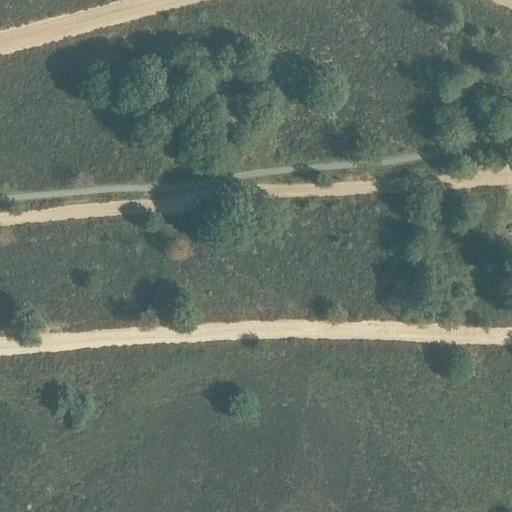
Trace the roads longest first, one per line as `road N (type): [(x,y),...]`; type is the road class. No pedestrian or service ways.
road 1 (track): [(511,173),(0,217)]
road 2 (track): [(511,334),(231,332),(0,348)]
road 3 (track): [(180,0),(0,45)]
